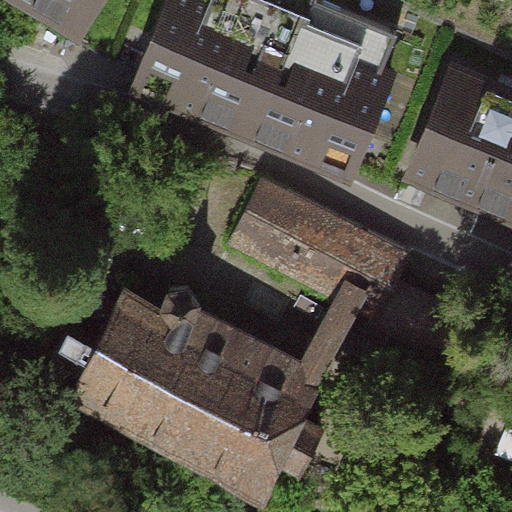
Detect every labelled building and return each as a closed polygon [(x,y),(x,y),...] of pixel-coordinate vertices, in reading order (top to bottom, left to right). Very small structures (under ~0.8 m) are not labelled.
[(25,0),(83,33),(102,0),(25,0)] [(171,0),(142,74),(346,154),(398,25),(335,0),(171,0)] [(413,167),(511,206),(511,77),(457,56),(413,167)] [(356,305),(438,350),(456,320),(392,286),(407,253),(290,189),(263,239),(345,281),(290,379),(190,325),(201,298),(190,287),(170,289),(160,309),(125,290),(99,339),(68,323),(51,361),(80,376),(74,387),(260,484),(294,414),(321,429),(337,400),(309,386),(356,305)] [(489,511),(485,504),(467,501),(454,509),(453,511),(489,511)]
